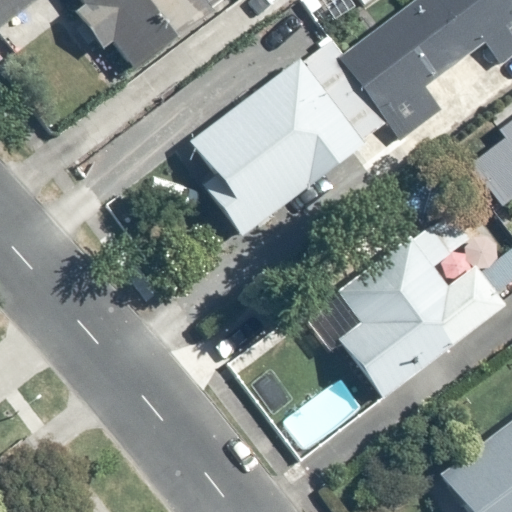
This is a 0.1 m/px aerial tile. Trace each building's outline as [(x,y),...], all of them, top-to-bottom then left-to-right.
[(0,0),(0,27),(36,0),(0,0)] [(74,0),(79,7),(67,15),(93,52),(105,43),(125,72),(226,0),(74,0)] [(511,54),(511,3),(509,0),(410,0),(333,59),(384,127),(398,145),(440,113),(420,87),(479,43),(496,66),(511,54)] [(234,239),(356,150),(384,127),(324,47),(296,69),(292,64),(181,145),(215,192),(205,200),(234,239)] [(511,117),(457,160),(496,211),(511,198),(511,117)] [(496,308),(428,220),(330,296),(351,324),(327,342),(374,402),(496,308)] [(511,511),(511,419),(432,481),(455,511),(511,511)]
